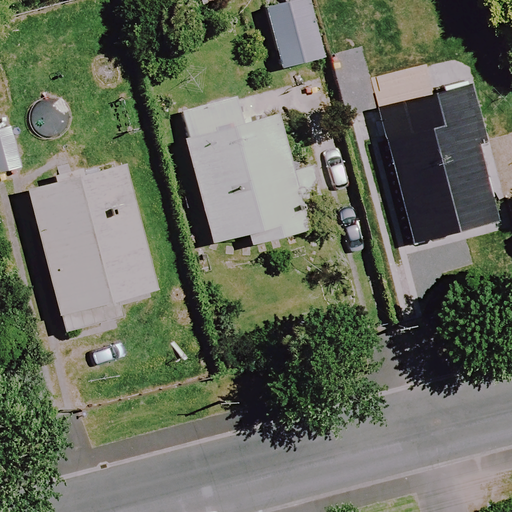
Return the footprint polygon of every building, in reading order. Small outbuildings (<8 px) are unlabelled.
[(233,0),(190,0),(193,9),(233,0)] [(373,16),(312,32),(337,128),(373,119),(404,238),(406,246),(490,224),(471,149),(478,147),(462,87),(434,94),(427,67),(389,76),(373,16)] [(289,198),(264,94),(173,116),(205,246),(259,233),(262,243),(306,233),(297,196),(289,198)] [(0,174),(16,171),(6,125),(0,126),(0,174)] [(53,319),(75,314),(149,294),(116,169),(20,194),(53,319)]
